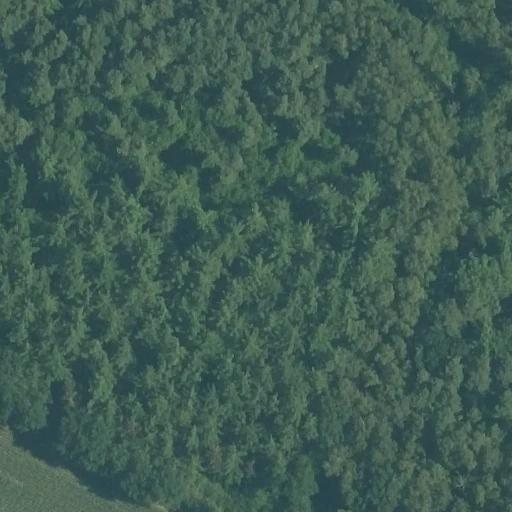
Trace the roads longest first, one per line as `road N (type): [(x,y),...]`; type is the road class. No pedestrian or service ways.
road 1 (track): [(505,0),(315,511)]
road 2 (track): [(0,423),(154,511)]
